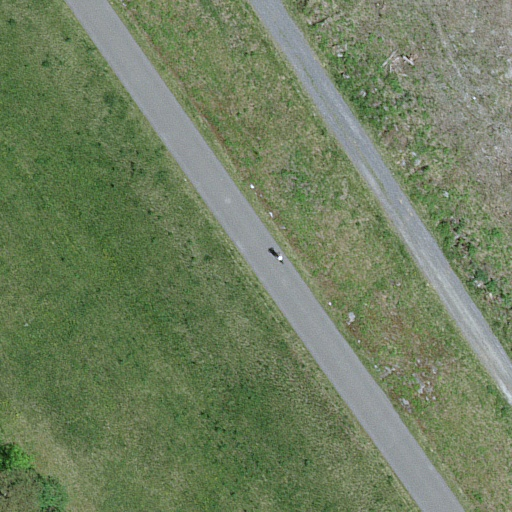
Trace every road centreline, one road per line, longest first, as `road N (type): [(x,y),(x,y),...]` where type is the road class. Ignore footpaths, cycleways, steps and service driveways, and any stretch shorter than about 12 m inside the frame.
road 1 (track): [(83,0),(440,511)]
road 2 (track): [(511,370),(265,0)]
